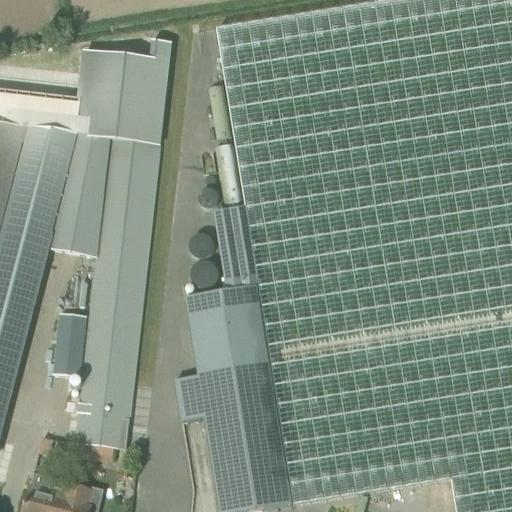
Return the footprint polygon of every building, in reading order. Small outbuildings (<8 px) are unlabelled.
[(511,511),(511,0),(420,0),(216,33),(245,211),(293,509),(451,483),(455,511),(511,511)] [(75,447),(125,453),(168,64),(84,55),(76,121),(33,116),(0,241),(0,434),(47,253),(96,262),(75,447)] [(219,90),(212,91),(217,121),(215,122),(218,141),(227,140),(219,90)] [(0,232),(31,116),(0,112),(0,232)] [(272,511),(293,509),(245,211),(213,216),(226,295),(185,302),(200,392),(176,396),(181,425),(204,421),(218,511),(272,511)] [(54,378),(79,381),(85,319),(60,317),(54,378)] [(79,490),(76,500),(30,488),(23,511),(95,511),(100,495),(79,490)]
